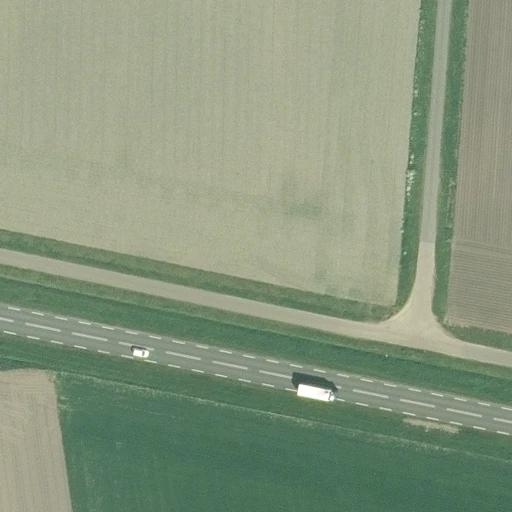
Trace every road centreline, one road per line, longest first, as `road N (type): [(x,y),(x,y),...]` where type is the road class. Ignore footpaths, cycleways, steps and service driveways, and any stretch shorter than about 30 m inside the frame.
road 1 (primary): [(511,422),(0,318)]
road 2 (unclassified): [(0,256),(415,342)]
road 3 (unclassified): [(415,342),(440,0)]
